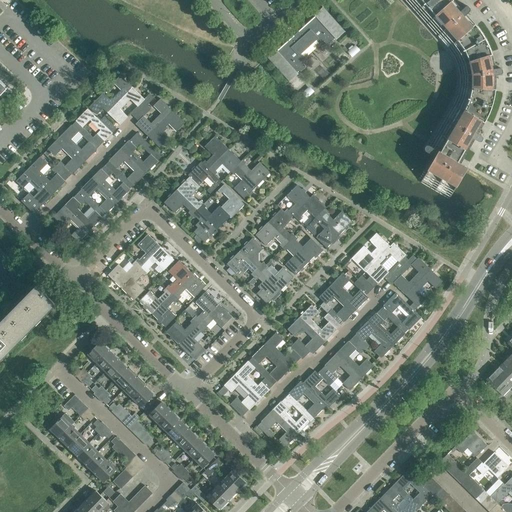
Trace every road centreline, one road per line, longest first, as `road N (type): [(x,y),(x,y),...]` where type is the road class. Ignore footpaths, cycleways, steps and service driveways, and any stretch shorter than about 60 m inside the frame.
road 1 (residential): [(188,392),(258,323),(147,210),(73,282)]
road 2 (secondary): [(292,497),(407,381),(511,241)]
road 3 (residential): [(142,511),(172,481),(58,369),(110,318)]
road 4 (residential): [(232,438),(380,298)]
road 5 (residential): [(335,511),(458,388)]
road 6 (residential): [(24,233),(128,128)]
